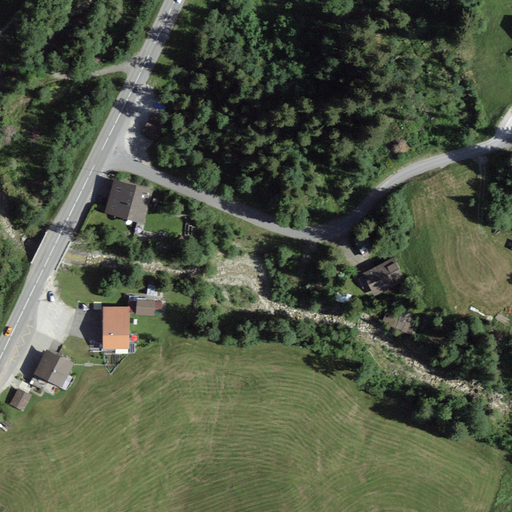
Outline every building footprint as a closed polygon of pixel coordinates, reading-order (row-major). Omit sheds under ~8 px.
[(164,121),(150,114),(146,123),(141,133),(155,140),(160,130),(164,121)] [(135,193),(112,187),(105,211),(128,217),(144,221),(150,198),(135,193)] [(374,295),(403,280),(392,257),(362,273),(374,295)] [(136,314),(154,315),(155,301),(137,300),(136,314)] [(129,307),(103,307),(103,333),(102,349),(128,350),(128,334),(129,307)] [(60,356),(45,349),(33,373),(35,374),(29,384),(52,396),(57,386),(61,387),(73,363),(60,356)] [(9,406),(23,412),(31,396),(17,389),(9,406)]
